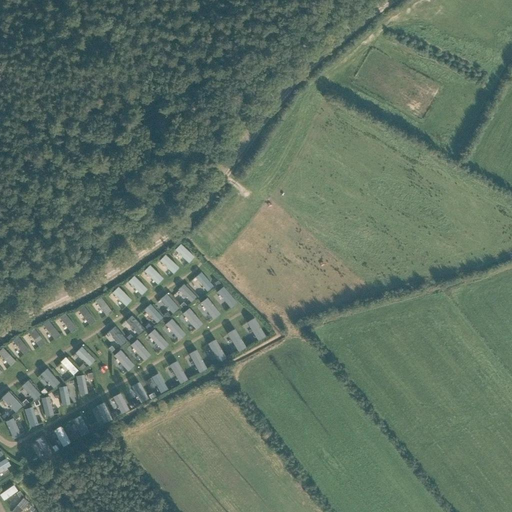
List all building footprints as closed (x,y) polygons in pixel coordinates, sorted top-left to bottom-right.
[(194,259),(180,245),(174,252),(188,265),(194,259)] [(179,269),(165,256),(159,262),(173,275),(179,269)] [(163,279),(150,266),(144,272),(157,285),(163,279)] [(207,291),(213,286),(201,272),(195,277),(207,291)] [(147,290),(134,277),(128,283),(141,296),(147,290)] [(191,302),(196,296),(184,284),(178,290),(191,302)] [(230,307),(237,302),(223,285),(217,291),(230,307)] [(132,301),(118,288),(112,294),(126,307),(132,301)] [(172,313),(179,307),(166,292),(160,298),(172,313)] [(113,314),(101,298),(95,302),(107,318),(113,314)] [(206,320),(204,302),(198,302),(199,320),(206,320)] [(157,322),(163,317),(150,303),(144,309),(157,322)] [(96,322),(84,307),(79,311),(90,326),(96,322)] [(77,329),(65,314),(59,318),(71,334),(77,329)] [(138,334),(145,328),(132,315),(126,321),(138,334)] [(258,340),(266,335),(255,317),(247,321),(258,340)] [(61,336),(49,321),(43,326),(55,341),(61,336)] [(173,340),(172,322),(165,322),(166,340),(173,340)] [(120,346),(127,340),(115,326),(109,331),(120,346)] [(239,351),(246,347),(235,328),(227,333),(239,351)] [(46,345),(34,329),(28,333),(40,349),(46,345)] [(158,350),(156,331),(149,332),(151,350),(158,350)] [(30,353),(18,337),(12,342),(25,357),(30,353)] [(219,362),(226,357),(215,339),(208,343),(219,362)] [(141,360),(139,341),(132,342),(134,360),(141,360)] [(89,365),(95,359),(81,346),(75,352),(89,365)] [(17,363),(4,349),(0,352),(0,355),(12,368),(17,363)] [(199,372),(207,368),(197,349),(189,353),(199,372)] [(72,374),(77,370),(65,357),(60,361),(72,374)] [(180,383),(188,379),(177,360),(169,364),(180,383)] [(53,388),(59,382),(46,368),(40,373),(53,388)] [(161,392),(168,389),(158,372),(151,376),(161,392)] [(87,393),(84,374),(75,376),(79,394),(87,393)] [(34,400),(40,394),(27,380),(21,385),(34,400)] [(142,401),(148,398),(140,382),(134,385),(142,401)] [(70,404),(67,385),(58,387),(61,405),(70,404)] [(21,405),(8,391),(1,397),(14,412),(21,405)] [(123,412),(129,409),(120,393),(114,396),(123,412)] [(53,414),(49,395),(40,397),(45,416),(53,414)] [(104,423),(112,419),(103,402),(96,405),(104,423)] [(38,424),(32,406),(24,409),(29,427),(38,424)] [(81,436),(89,432),(80,415),(72,419),(81,436)] [(21,435),(13,417),(5,421),(13,438),(21,435)] [(65,445),(70,442),(62,428),(57,431),(65,445)] [(43,457),(51,453),(42,436),(35,440),(43,457)] [(0,471),(10,465),(5,458),(0,461),(0,471)] [(0,495),(3,500),(17,491),(13,485),(0,494),(0,495)] [(20,511),(29,502),(23,498),(10,511),(20,511)]
